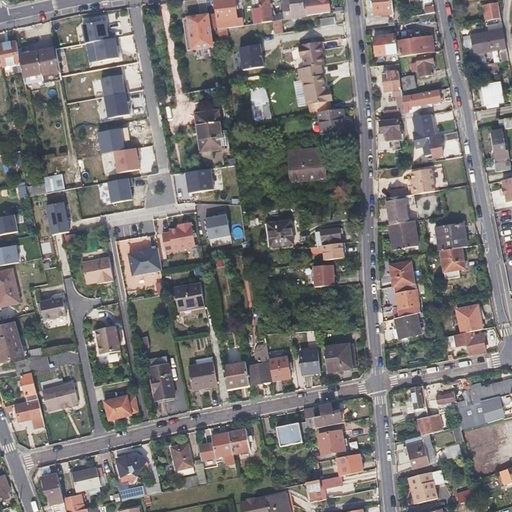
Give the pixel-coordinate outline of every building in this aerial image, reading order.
[(243,16),(241,17),(238,17),(235,0),(215,0),(219,28),(245,25),(243,16)] [(283,19),(282,15),(282,11),(271,13),(268,0),(258,0),(260,7),(262,22),(272,21),(280,20),(283,19)] [(307,16),(306,11),(304,0),(281,0),(284,19),(307,16)] [(317,0),(319,9),(306,11),(307,16),(329,12),(327,0),(317,0)] [(391,0),(372,0),(372,1),(373,7),(374,15),(393,13),(391,0)] [(409,0),(411,16),(435,13),(433,5),(416,7),(415,0),(409,0)] [(499,2),(491,4),(483,5),(486,22),(502,19),(499,2)] [(253,8),(255,23),(262,22),(260,7),(253,8)] [(209,15),(198,16),(188,18),(192,49),(213,47),(209,15)] [(334,25),(334,21),(333,17),(319,20),(320,27),(334,25)] [(188,50),(192,49),(188,18),(184,18),(188,50)] [(108,20),(83,25),(87,43),(111,38),(108,20)] [(280,20),(272,21),(275,34),(282,33),(280,20)] [(488,33),(492,52),(507,50),(504,31),(488,33)] [(474,55),(492,52),(488,33),(487,33),(471,36),(474,55)] [(432,42),(431,42),(430,42),(429,34),(413,36),(413,38),(399,40),(402,55),(433,50),(432,42)] [(395,35),(385,36),(374,37),(375,55),(398,53),(395,35)] [(118,39),(96,43),(99,61),(121,57),(118,39)] [(21,63),(19,56),(16,42),(0,45),(0,57),(2,67),(21,63)] [(303,69),(313,67),(320,65),(323,65),(320,42),(300,45),(303,69)] [(263,45),(240,48),(243,70),(266,67),(263,45)] [(56,49),(39,52),(44,79),(44,80),(44,81),(62,78),(56,49)] [(39,52),(19,56),(21,63),(24,83),(44,79),(39,52)] [(413,69),(415,69),(418,68),(419,76),(434,74),(432,64),(433,63),(432,55),(416,58),(417,62),(412,63),(413,69)] [(480,65),(480,69),(481,74),(497,71),(496,63),(480,65)] [(300,80),(304,80),(308,104),(329,101),(327,90),(324,90),(320,65),(313,67),(303,69),(299,69),(300,80)] [(384,119),(405,118),(403,98),(402,91),(401,91),(399,72),(383,73),(385,93),(391,92),(392,98),(395,98),(396,109),(383,111),(384,119)] [(125,75),(102,79),(109,119),(132,115),(125,75)] [(101,79),(92,81),(95,94),(104,93),(101,79)] [(413,79),(401,81),(402,91),(414,89),(413,79)] [(482,86),(484,96),(485,105),(501,102),(498,83),(482,86)] [(271,117),(268,87),(251,88),(254,119),(271,117)] [(403,98),(405,118),(406,120),(421,117),(419,106),(440,102),(439,90),(403,98)] [(322,134),(333,132),(344,130),(342,115),(345,115),(343,108),(319,112),(322,134)] [(201,152),(211,150),(222,149),(218,112),(196,115),(201,152)] [(380,122),(380,126),(380,130),(386,130),(388,141),(401,140),(400,120),(380,122)] [(506,152),(504,143),(503,133),(492,134),(495,161),(509,159),(508,152),(506,152)] [(439,134),(435,135),(430,135),(434,157),(443,156),(439,134)] [(138,149),(115,153),(119,174),(142,169),(138,149)] [(323,149),(305,151),(288,153),(291,183),(326,180),(323,149)] [(511,171),(510,167),(510,163),(494,166),(495,172),(511,171)] [(411,185),(412,194),(435,190),(431,168),(411,171),(413,185),(411,185)] [(213,169),(187,173),(190,193),(216,190),(213,169)] [(109,183),(111,203),(136,200),(133,179),(109,183)] [(511,179),(502,182),(504,189),(502,190),(503,196),(505,196),(507,204),(511,202),(511,179)] [(26,187),(27,191),(28,196),(46,193),(44,183),(26,187)] [(391,225),(407,222),(403,196),(385,199),(389,225),(391,225)] [(66,203),(47,207),(53,236),(72,232),(66,203)] [(16,215),(0,217),(0,235),(19,232),(16,215)] [(228,215),(206,219),(210,239),(232,235),(228,215)] [(412,221),(407,222),(391,225),(393,237),(395,249),(416,246),(412,221)] [(271,246),(283,245),(294,244),(291,222),(268,225),(271,246)] [(178,232),(163,235),(166,253),(199,248),(195,223),(177,225),(178,232)] [(461,247),(462,247),(464,247),(461,232),(464,231),(463,224),(435,229),(438,250),(439,250),(461,247)] [(310,240),(311,248),(341,244),(339,229),(321,231),(322,238),(310,240)] [(341,244),(311,248),(306,249),(307,256),(324,253),(326,261),(345,258),(343,243),(341,244)] [(18,245),(0,248),(0,266),(21,262),(18,245)] [(464,268),(461,247),(439,250),(443,272),(464,268)] [(160,250),(130,255),(134,276),(164,271),(160,250)] [(101,282),(101,285),(112,283),(107,259),(81,264),(85,285),(95,283),(101,282)] [(388,266),(390,276),(391,286),(412,283),(409,263),(388,266)] [(335,287),(333,266),(313,268),(315,288),(335,287)] [(0,273),(0,304),(1,308),(20,302),(12,270),(0,273)] [(393,286),(399,317),(414,313),(419,312),(414,283),(412,283),(393,286)] [(175,292),(176,303),(178,314),(205,309),(202,288),(175,292)] [(61,297),(39,301),(43,320),(64,316),(61,297)] [(482,329),(479,318),(477,306),(456,310),(461,334),(479,330),(482,329)] [(393,318),(395,328),(398,338),(418,333),(414,313),(393,318)] [(0,328),(0,362),(1,364),(24,356),(14,324),(0,328)] [(114,327),(94,331),(99,355),(119,352),(114,327)] [(484,352),(479,330),(461,334),(447,337),(449,348),(464,345),(466,345),(468,355),(484,352)] [(147,337),(137,338),(139,349),(149,348),(147,337)] [(324,349),(325,361),(326,373),(356,369),(353,346),(324,349)] [(300,353),(301,364),(303,375),(316,373),(314,351),(300,353)] [(269,363),(272,382),(290,378),(286,357),(269,360),(269,363)] [(48,371),(47,358),(30,358),(31,372),(48,371)] [(17,374),(31,370),(28,359),(14,363),(17,374)] [(173,397),(170,379),(166,360),(157,361),(158,367),(149,369),(155,401),(173,397)] [(249,386),(272,382),(269,363),(264,364),(259,365),(258,364),(251,365),(252,366),(246,367),(249,386)] [(226,391),(249,386),(246,367),(245,364),(222,367),(226,391)] [(187,371),(189,383),(191,394),(204,392),(203,389),(217,387),(213,366),(187,371)] [(20,378),(26,402),(37,399),(31,375),(20,378)] [(470,386),(471,390),(474,407),(455,411),(460,428),(477,424),(476,422),(502,416),(503,418),(511,415),(511,379),(510,380),(481,387),(480,383),(470,386)] [(41,391),(46,412),(60,408),(60,406),(66,404),(66,407),(69,406),(70,408),(74,407),(76,404),(77,404),(72,383),(41,391)] [(429,418),(425,401),(422,386),(410,388),(416,412),(414,412),(416,421),(417,420),(429,418)] [(465,402),(454,404),(455,411),(474,407),(471,390),(463,392),(465,402)] [(425,401),(429,418),(438,416),(447,414),(455,411),(454,404),(452,394),(432,398),(432,399),(425,401)] [(127,397),(116,399),(105,401),(109,420),(131,415),(131,414),(138,413),(135,396),(127,398),(127,397)] [(43,425),(37,399),(26,402),(23,402),(23,404),(15,406),(18,420),(31,417),(34,428),(43,425)] [(303,410),(304,416),(306,422),(307,430),(342,423),(340,412),(333,414),(331,404),(320,406),(322,417),(315,418),(313,408),(303,410)] [(438,416),(429,418),(417,420),(421,437),(426,435),(442,432),(438,416)] [(284,426),(280,427),(276,428),(276,429),(275,429),(276,436),(278,436),(280,447),(302,442),(300,433),(298,423),(292,425),(291,422),(283,424),(284,426)] [(306,422),(298,423),(300,433),(308,432),(307,430),(306,422)] [(456,445),(464,444),(460,428),(456,429),(452,429),(456,445)] [(228,433),(232,453),(249,450),(245,430),(228,433)] [(318,435),(320,445),(321,455),(344,451),(341,431),(318,435)] [(215,457),(232,453),(228,433),(211,437),(215,457)] [(433,464),(426,435),(421,437),(404,441),(410,469),(433,464)] [(176,470),(184,468),(193,466),(188,444),(171,448),(176,470)] [(446,460),(462,455),(460,445),(443,450),(446,460)] [(336,459),(340,475),(362,470),(360,455),(336,459)] [(132,471),(133,475),(133,478),(142,476),(137,456),(120,459),(123,473),(132,471)] [(201,463),(198,464),(194,465),(198,480),(184,483),(185,489),(206,484),(201,463)] [(71,475),(73,483),(75,492),(88,489),(98,486),(100,486),(96,469),(71,475)] [(504,485),(511,481),(511,469),(500,473),(504,485)] [(215,481),(213,473),(205,475),(207,482),(215,481)] [(437,499),(431,473),(408,478),(410,488),(413,487),(417,504),(437,499)] [(50,511),(61,511),(66,511),(63,501),(56,474),(40,478),(42,489),(44,488),(50,511)] [(310,502),(316,500),(323,499),(320,488),(341,484),(340,475),(306,483),(310,502)] [(159,483),(151,486),(153,494),(162,491),(159,483)] [(100,492),(98,486),(88,489),(90,494),(100,492)] [(122,502),(129,501),(137,499),(135,489),(119,492),(122,502)] [(291,493),(285,494),(289,507),(294,506),(291,493)] [(241,511),(289,511),(289,507),(285,494),(240,504),(241,511)] [(66,511),(65,511),(75,511),(84,510),(83,504),(80,505),(78,497),(63,501),(66,511)]
